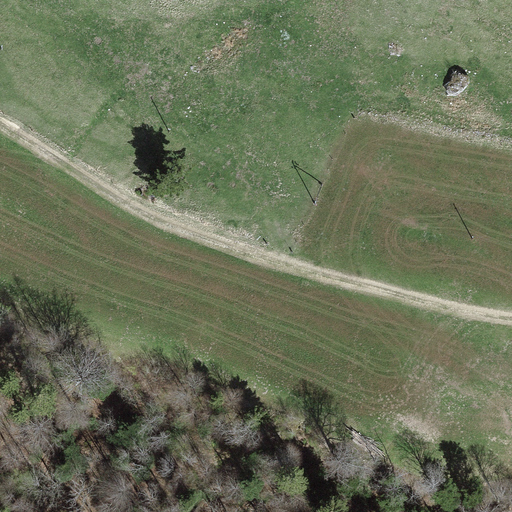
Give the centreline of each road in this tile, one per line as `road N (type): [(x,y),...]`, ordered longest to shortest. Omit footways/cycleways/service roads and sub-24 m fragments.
road 1 (track): [(511,320),(257,257),(133,208),(0,124)]
road 2 (track): [(284,265),(272,223),(234,174),(132,71),(9,0)]
